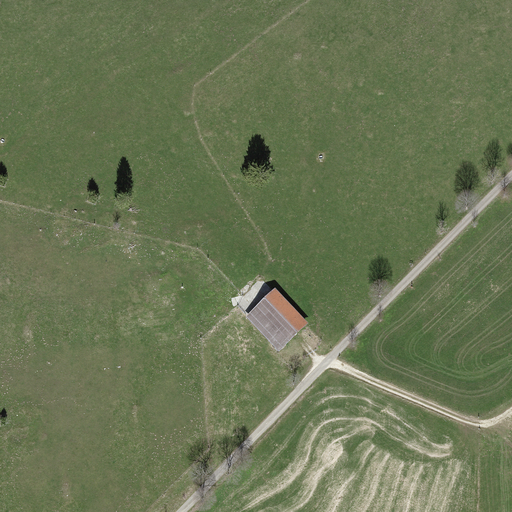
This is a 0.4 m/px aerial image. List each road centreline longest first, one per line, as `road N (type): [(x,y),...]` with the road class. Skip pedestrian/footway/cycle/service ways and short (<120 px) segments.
road 1 (unclassified): [(186,511),(511,173)]
road 2 (track): [(511,410),(466,422),(330,365)]
